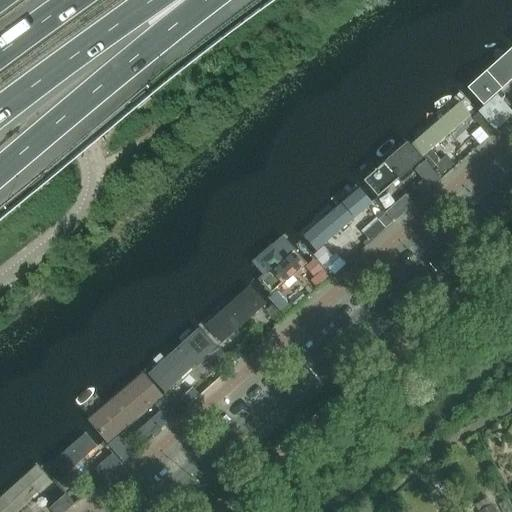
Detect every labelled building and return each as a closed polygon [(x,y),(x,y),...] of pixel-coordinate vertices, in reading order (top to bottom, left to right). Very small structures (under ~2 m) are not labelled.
[(489,112),(511,91),(511,64),(475,96),(489,112)] [(434,157),(477,119),(464,104),(421,143),(434,157)] [(384,201),(428,163),(416,148),(372,187),(384,201)] [(407,192),(364,230),(372,240),(416,202),(407,192)] [(322,257),(379,208),(366,193),(309,242),(322,257)] [(274,294),(307,264),(296,251),(263,281),(274,294)] [(330,279),(314,260),(305,268),(313,278),(307,283),(315,292),(330,279)] [(209,329),(225,346),(269,306),(253,290),(209,329)] [(171,395),(221,350),(205,333),(155,378),(171,395)] [(91,424),(108,444),(162,396),(145,377),(91,424)] [(177,415),(162,399),(154,406),(159,411),(150,420),(159,431),(177,415)] [(123,463),(137,450),(133,445),(130,445),(118,437),(108,445),(123,463)] [(69,482),(105,453),(92,438),(57,467),(69,482)] [(0,506),(0,511),(26,511),(56,486),(41,470),(0,506)]
